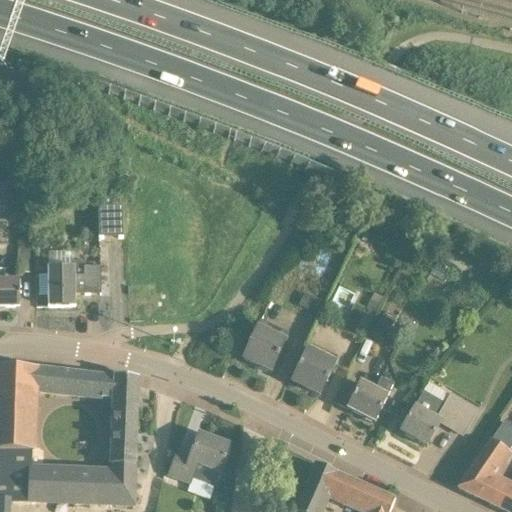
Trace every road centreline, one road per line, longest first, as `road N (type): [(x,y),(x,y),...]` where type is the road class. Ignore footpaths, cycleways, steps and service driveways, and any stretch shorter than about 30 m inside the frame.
road 1 (unclassified): [(511,51),(437,37),(401,50),(229,313),(201,327),(135,332),(102,353)]
road 2 (motorway): [(0,18),(281,116),(511,218)]
road 3 (motorway): [(511,159),(335,80),(118,0)]
road 4 (tertiary): [(102,353),(209,389),(454,511)]
